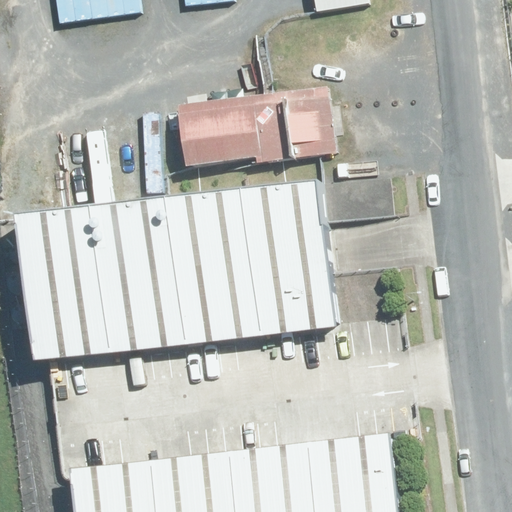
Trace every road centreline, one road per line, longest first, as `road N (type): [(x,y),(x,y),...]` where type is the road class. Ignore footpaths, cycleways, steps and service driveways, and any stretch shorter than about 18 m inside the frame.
road 1 (unclassified): [(435,0),(500,511)]
road 2 (unknown): [(483,375),(69,421)]
